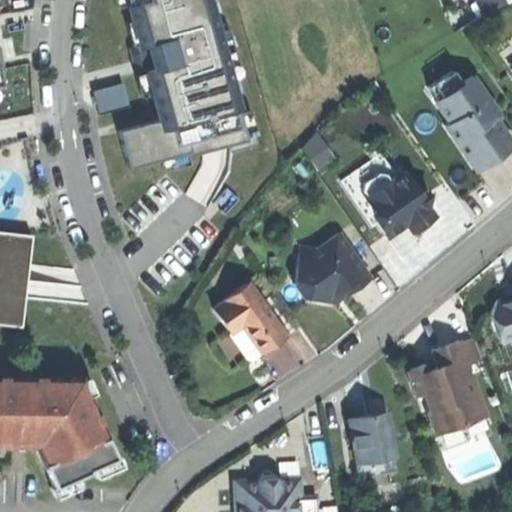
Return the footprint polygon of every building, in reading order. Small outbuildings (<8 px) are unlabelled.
[(149,0),(155,21),(176,16),(184,46),(164,51),(179,109),(238,93),(213,0),(149,0)] [(427,87),(436,100),(460,83),(452,71),(427,87)] [(444,126),(476,171),(496,157),(511,146),(511,144),(489,111),(493,108),(471,76),(460,83),(436,100),(434,101),(449,123),(444,126)] [(100,111),(128,103),(122,80),(93,88),(100,111)] [(238,93),(179,109),(126,123),(135,156),(247,126),(238,93)] [(319,131),(302,142),(318,167),(336,155),(319,131)] [(372,225),(377,222),(376,221),(379,219),(366,200),(368,198),(362,190),(364,183),(377,174),(384,175),(390,183),(397,178),(380,153),(341,181),(372,225)] [(377,222),(386,236),(405,223),(411,231),(419,226),(425,222),(422,218),(425,210),(428,208),(426,206),(428,194),(417,192),(404,173),(397,178),(390,183),(384,175),(377,174),(364,183),(362,190),(368,198),(366,200),(379,219),(376,221),(377,222)] [(433,216),(428,208),(425,210),(422,218),(425,222),(433,216)] [(33,236),(0,232),(0,322),(24,325),(33,236)] [(339,232),(316,248),(300,245),(295,273),(304,285),(302,297),(327,302),(329,290),(335,287),(338,291),(343,287),(348,293),(371,277),(339,232)] [(292,284),(302,297),(304,285),(295,273),(292,284)] [(225,300),(213,309),(229,332),(241,324),(261,352),(273,344),(284,336),(247,282),(224,298),(225,300)] [(341,298),(348,293),(343,287),(338,291),(335,287),(329,290),(327,302),(334,303),(341,298)] [(511,299),(505,302),(503,298),(496,301),(490,313),(501,343),(511,339),(511,299)] [(249,361),(261,352),(241,324),(229,332),(249,361)] [(408,375),(415,395),(423,392),(430,410),(428,411),(436,434),(463,424),(462,421),(460,414),(482,407),(467,364),(482,359),(475,337),(460,342),(459,340),(431,350),(435,361),(437,366),(426,370),(425,364),(411,369),(408,375)] [(430,363),(425,364),(426,370),(437,366),(435,361),(430,363)] [(12,376),(0,376),(0,445),(11,445),(11,443),(11,432),(24,432),(24,443),(35,443),(38,451),(37,451),(53,486),(88,472),(88,469),(115,458),(87,395),(84,395),(77,377),(26,377),(26,379),(12,379),(12,376)] [(485,413),(482,407),(460,414),(462,421),(485,413)] [(489,425),(485,413),(462,421),(463,424),(436,434),(442,450),(470,440),(467,432),(489,425)] [(360,416),(348,418),(356,463),(393,457),(385,414),(371,416),(370,414),(360,416)] [(17,443),(24,443),(24,432),(11,432),(11,443),(17,443)] [(396,471),(393,457),(356,463),(359,478),(396,471)] [(257,486),(234,487),(234,511),(316,511),(316,496),(300,497),(299,484),(279,485),(279,478),(274,474),(266,475),(260,475),(256,480),(257,486)]
